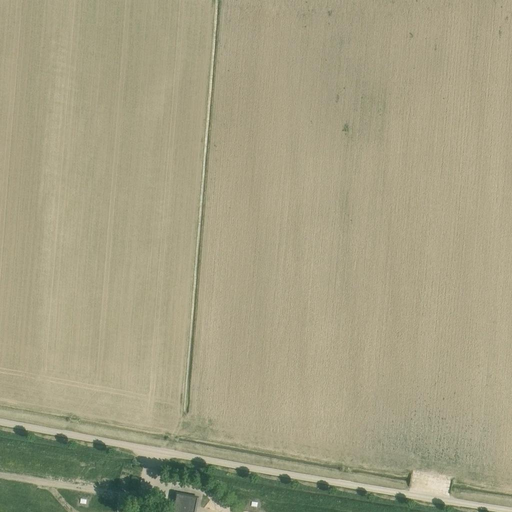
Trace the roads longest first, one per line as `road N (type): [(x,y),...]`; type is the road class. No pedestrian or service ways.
road 1 (unclassified): [(511,510),(0,422)]
road 2 (track): [(124,495),(0,474)]
